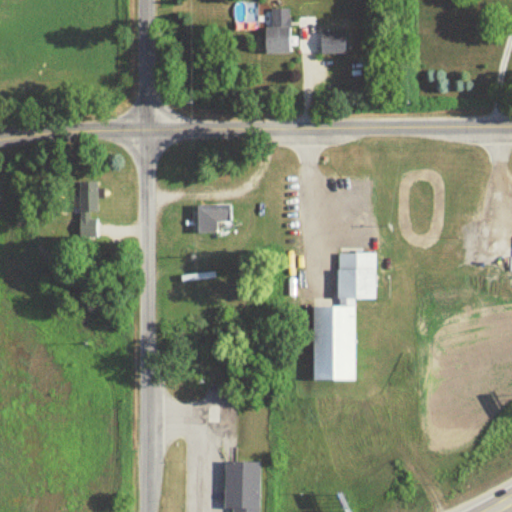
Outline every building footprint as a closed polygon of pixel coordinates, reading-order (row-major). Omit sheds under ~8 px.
[(262,26),(262,53),(287,53),(287,8),(269,8),(269,26),(262,26)] [(342,52),(342,32),(318,32),(318,52),(342,52)] [(95,237),(95,181),(77,181),(77,237),(95,237)] [(229,231),(229,205),(195,205),(195,231),(229,231)] [(310,306),(310,381),(353,381),(353,299),(374,299),(374,254),(336,253),(335,307),(310,306)] [(221,508),(230,509),(229,511),(257,511),(258,462),(222,462),(221,508)]
